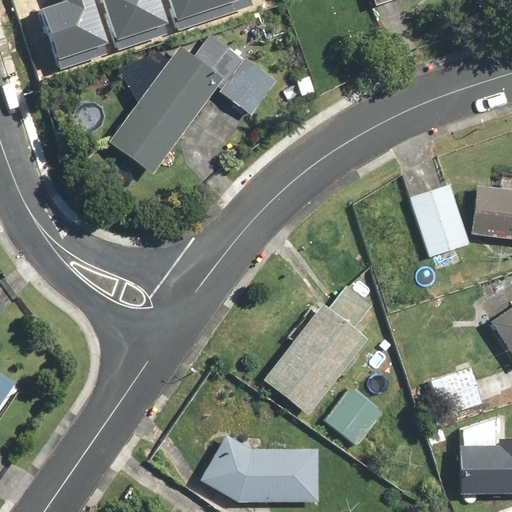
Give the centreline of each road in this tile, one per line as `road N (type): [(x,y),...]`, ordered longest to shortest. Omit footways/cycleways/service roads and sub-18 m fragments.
road 1 (residential): [(172,327),(261,211),(330,153),(424,103),(511,73)]
road 2 (residential): [(172,327),(76,269),(19,192),(0,137)]
road 3 (residential): [(47,511),(172,327)]
